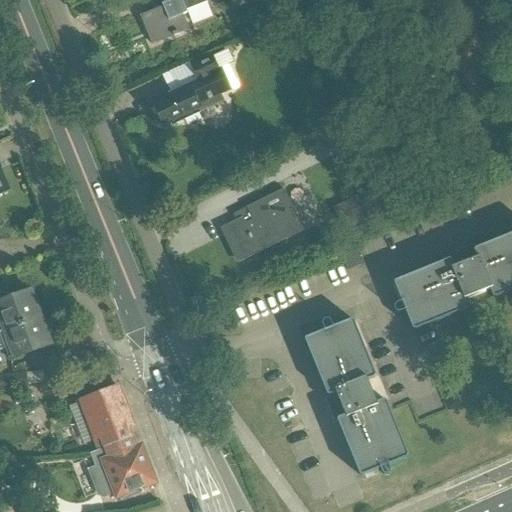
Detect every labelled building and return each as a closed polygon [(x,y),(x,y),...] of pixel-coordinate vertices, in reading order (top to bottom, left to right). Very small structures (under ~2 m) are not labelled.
[(164,7),(140,17),(151,42),(152,45),(155,44),(174,36),(175,37),(178,36),(180,35),(179,34),(190,30),(184,16),(189,14),(188,11),(199,7),(209,3),(207,0),(165,0),(167,3),(168,6),(164,7)] [(460,0),(460,7),(485,9),(485,0),(460,0)] [(198,81),(221,69),(215,56),(191,67),(198,81)] [(221,69),(198,81),(151,103),(162,126),(180,118),(182,121),(225,101),(223,95),(233,90),(223,68),(221,69)] [(363,140),(357,129),(334,140),(340,152),(363,140)] [(0,193),(9,190),(0,169),(0,193)] [(301,232),(282,193),(284,192),(283,190),(239,212),(242,219),(220,229),(221,231),(223,230),(239,262),(301,232)] [(511,234),(395,282),(395,283),(394,284),(413,331),(414,330),(415,331),(471,308),(470,307),(471,307),(468,299),(490,290),(493,298),(494,297),(495,298),(511,291),(511,234)] [(0,333),(0,334),(42,319),(40,314),(44,313),(40,303),(36,304),(32,291),(0,302),(0,333)] [(42,319),(0,334),(10,361),(52,345),(47,333),(51,331),(47,321),(43,322),(42,319)] [(306,340),(305,340),(317,369),(328,396),(329,396),(329,397),(337,394),(346,416),(338,419),(339,420),(338,420),(350,452),(359,473),(361,476),(362,476),(362,477),(400,461),(409,458),(408,457),(410,456),(403,441),(387,400),(386,401),(385,400),(377,403),(377,401),(368,381),(374,379),(376,378),(376,377),(377,376),(376,374),(374,369),(358,330),(354,321),(353,321),(353,320),(330,329),(306,339),(306,340)] [(0,376),(0,390),(29,386),(27,372),(0,376)] [(117,388),(79,403),(98,452),(106,449),(131,439),(127,428),(133,426),(120,393),(118,388),(117,388)] [(110,460),(104,462),(105,465),(90,470),(100,495),(106,498),(117,494),(118,497),(155,483),(142,448),(136,450),(131,439),(106,449),(110,460)]
